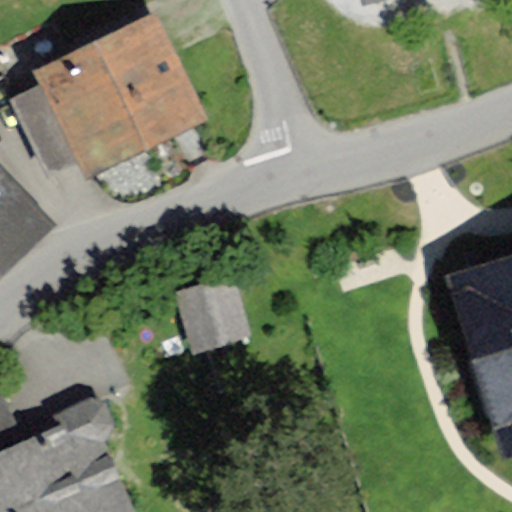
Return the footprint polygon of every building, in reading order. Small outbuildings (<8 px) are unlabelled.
[(44,84),(18,96),(52,171),(79,159),(84,169),(200,117),(157,22),(40,75),(44,84)] [(0,265),(48,223),(0,169),(0,265)] [(511,262),(453,281),(508,452),(511,450),(511,262)] [(235,272),(176,289),(192,348),(251,331),(235,272)] [(0,402),(0,511),(130,511),(88,418),(21,449),(0,402)]
